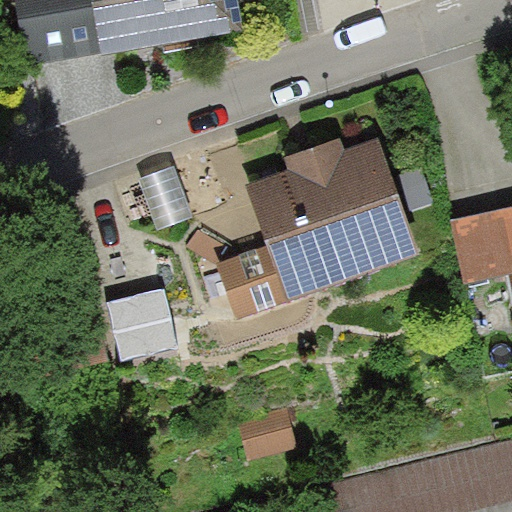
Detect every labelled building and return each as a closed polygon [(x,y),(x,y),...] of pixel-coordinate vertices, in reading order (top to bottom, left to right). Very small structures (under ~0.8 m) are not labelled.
[(88,0),(98,60),(246,36),(239,0),(88,0)] [(265,254),(216,272),(236,327),(418,261),(378,152),(345,164),(338,147),(280,168),(285,184),(245,199),(265,254)] [(511,272),(497,219),(448,233),(463,290),(511,276),(511,272)] [(220,251),(193,235),(181,254),(209,270),(220,251)] [(511,511),(511,445),(313,495),(317,511),(511,511)]
